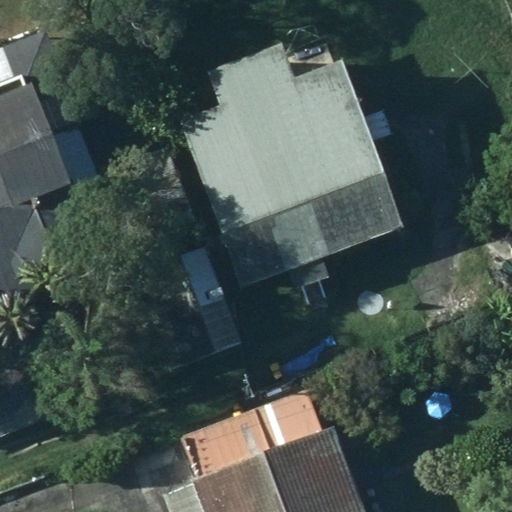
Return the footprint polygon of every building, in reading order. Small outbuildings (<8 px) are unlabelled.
[(0,303),(111,259),(82,184),(106,175),(47,25),(0,44),(0,303)] [(191,114),(247,284),(293,268),(300,288),(337,275),(330,257),(414,229),(355,56),(306,73),(295,41),(221,66),(233,100),(191,114)] [(246,343),(208,249),(148,270),(188,367),(246,343)] [(0,441),(69,415),(37,333),(0,346),(0,441)] [(374,511),(344,426),(327,432),(312,393),(189,438),(203,480),(171,491),(178,511),(374,511)]
